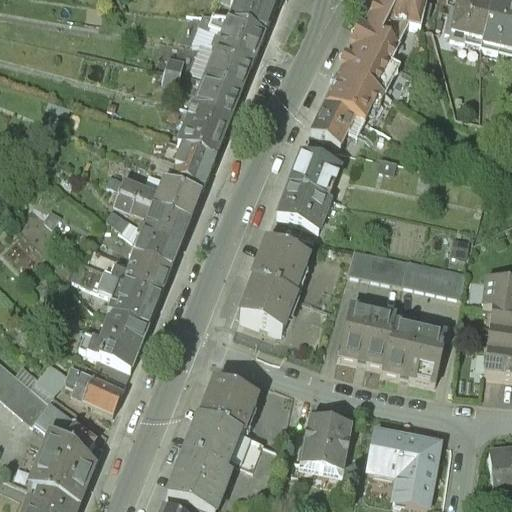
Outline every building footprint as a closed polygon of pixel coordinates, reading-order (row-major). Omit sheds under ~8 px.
[(274,12),(246,0),(236,0),(226,27),(262,41),(274,12)] [(246,0),(274,12),(278,0),(246,0)] [(425,0),(379,0),(364,31),(383,40),(389,33),(408,36),(408,37),(420,39),(422,25),(425,0)] [(490,9),(457,2),(454,21),(448,20),(444,42),(449,43),(449,47),(464,49),(465,43),(480,46),(490,9)] [(511,13),(490,9),(480,46),(480,47),(479,57),(496,60),(496,55),(511,58),(511,13)] [(262,41),(226,27),(209,24),(207,33),(222,39),(218,47),(214,46),(210,54),(215,56),(215,57),(250,72),(262,41)] [(383,40),(364,31),(339,81),(372,98),(382,104),(389,91),(383,88),(395,63),(385,57),(391,44),(383,40)] [(250,72),(215,57),(204,86),(239,101),(250,72)] [(180,81),(164,77),(160,93),(176,96),(180,81)] [(372,98),(339,81),(323,111),(356,127),(362,130),(371,112),(379,110),(382,104),(372,98)] [(239,101),(204,86),(191,116),(227,130),(239,101)] [(356,127),(323,111),(309,139),(340,154),(346,140),(349,142),(356,127)] [(227,130),(191,116),(189,121),(187,121),(176,148),(183,151),(213,164),(227,130)] [(213,164),(183,151),(171,182),(196,192),(202,194),(213,164)] [(339,176),(300,160),(288,191),(322,204),(327,190),(332,192),(339,176)] [(171,182),(165,179),(163,184),(162,187),(193,199),(196,192),(171,182)] [(193,199),(162,187),(163,184),(158,182),(151,198),(122,186),(117,198),(153,213),(188,227),(195,211),(196,211),(199,202),(193,199)] [(122,186),(110,183),(106,193),(117,198),(122,186)] [(322,204),(288,191),(275,222),(317,239),(330,208),(322,204)] [(153,213),(117,198),(113,210),(149,224),(153,213)] [(188,227),(153,213),(149,224),(145,236),(142,240),(178,255),(183,242),(188,227)] [(145,236),(116,214),(106,227),(138,251),(142,240),(145,236)] [(468,247),(451,245),(448,261),(465,264),(468,247)] [(307,265),(265,249),(251,286),(253,287),(292,302),(307,265)] [(170,274),(134,259),(122,289),(158,303),(170,274)] [(404,270),(353,260),(346,283),(399,294),(404,270)] [(463,281),(404,270),(399,294),(460,306),(463,281)] [(77,271),(71,287),(79,291),(86,275),(77,271)] [(122,289),(86,275),(79,291),(113,304),(115,299),(120,301),(117,311),(114,319),(147,333),(158,303),(122,289)] [(506,286),(503,289),(484,287),(481,314),(492,316),(505,317),(508,315),(511,315),(511,288),(511,287),(506,286)] [(294,303),(253,287),(239,322),(281,338),(294,303)] [(117,311),(110,308),(107,316),(113,319),(114,319),(117,311)] [(511,315),(508,315),(505,317),(492,316),(489,337),(511,339),(511,315)] [(350,316),(340,363),(383,372),(391,331),(393,325),(350,316)] [(147,333),(114,319),(113,319),(111,324),(109,323),(99,349),(135,363),(147,333)] [(444,343),(391,331),(383,372),(381,378),(434,389),(444,343)] [(511,339),(489,337),(487,358),(501,359),(503,363),(507,363),(511,358),(511,339)] [(99,349),(95,348),(96,345),(83,340),(76,355),(95,363),(129,378),(135,363),(99,349)] [(511,358),(507,363),(503,363),(501,359),(487,358),(484,379),(511,381),(511,358)] [(129,378),(95,363),(90,374),(105,380),(125,388),(129,378)] [(30,396),(0,370),(0,404),(33,431),(47,410),(30,396)] [(80,381),(70,377),(66,390),(74,394),(80,381)] [(125,388),(105,380),(100,390),(120,400),(125,388)] [(100,390),(80,381),(74,394),(71,401),(112,420),(120,400),(100,390)] [(54,400),(37,385),(30,396),(47,410),(54,400)] [(256,403),(214,386),(200,424),(241,440),(256,403)] [(61,420),(48,438),(52,442),(61,449),(75,430),(61,420)] [(252,474),(262,449),(241,440),(200,424),(198,424),(166,503),(184,510),(188,511),(215,511),(229,479),(224,477),(229,465),(252,474)] [(350,432),(308,424),(304,445),(300,470),(342,478),(350,432)] [(87,433),(78,426),(75,430),(61,449),(81,463),(95,445),(84,437),(87,433)] [(426,511),(437,450),(374,438),(366,479),(407,487),(403,511),(406,511),(426,511)] [(61,449),(52,442),(47,455),(42,453),(31,484),(35,486),(32,495),(37,497),(73,511),(77,511),(93,472),(81,463),(61,449)] [(304,445),(292,443),(287,468),(300,470),(304,445)] [(511,455),(488,458),(492,498),(511,496),(511,455)] [(73,511),(37,497),(32,508),(26,505),(22,511),(73,511)]
